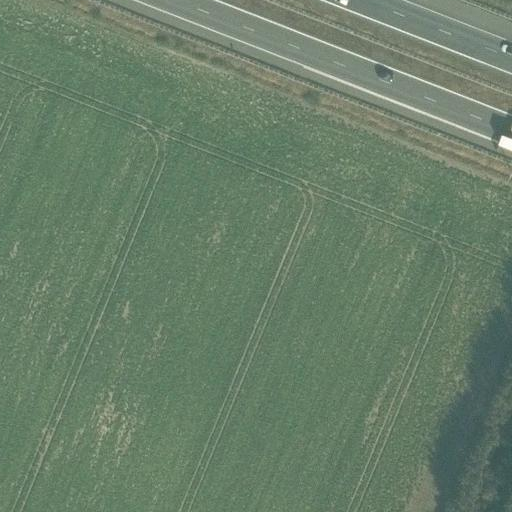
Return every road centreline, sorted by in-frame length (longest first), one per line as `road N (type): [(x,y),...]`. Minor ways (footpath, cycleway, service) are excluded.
road 1 (motorway): [(166,0),(511,133)]
road 2 (motorway): [(511,57),(365,0)]
